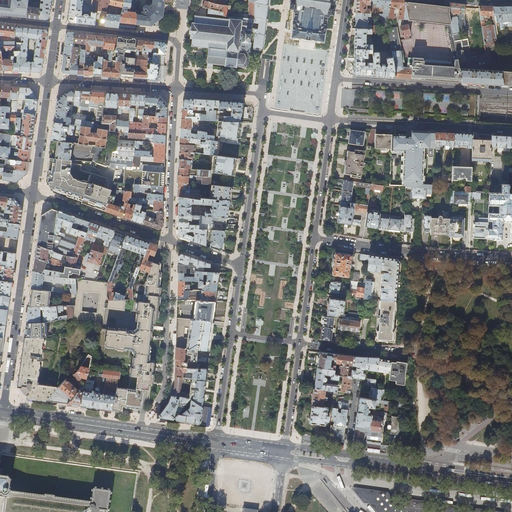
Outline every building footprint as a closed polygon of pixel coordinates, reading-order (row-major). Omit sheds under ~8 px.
[(25,17),(26,17),(27,6),(28,0),(0,0),(0,14),(1,15),(9,16),(23,17),(25,17)] [(40,0),(41,0),(43,1),(43,3),(40,3),(40,8),(42,8),(42,11),(39,10),(38,19),(46,20),(47,19),(49,17),(51,3),(51,0),(40,0)] [(96,10),(97,0),(70,0),(69,9),(79,10),(84,11),(88,11),(96,12),(96,10)] [(97,0),(96,10),(102,11),(107,12),(108,4),(109,0),(97,0)] [(123,0),(122,7),(121,11),(127,11),(127,6),(130,6),(130,0),(123,0)] [(136,14),(135,24),(150,25),(157,19),(162,16),(163,6),(164,1),(163,0),(149,0),(150,1),(153,1),(152,3),(149,6),(148,5),(146,5),(143,7),(143,8),(140,10),(141,12),(141,14),(136,14)] [(255,17),(267,19),(268,7),(269,0),(254,0),(254,19),(254,23),(255,23),(255,17)] [(293,23),(291,38),(300,39),(299,42),(299,47),(313,49),(314,44),(315,41),(324,42),(325,28),(326,27),(327,18),(328,18),(329,17),(329,15),(333,16),(334,9),(335,9),(336,0),(289,0),(289,2),(290,3),(289,9),(293,10),(293,11),(293,13),(294,13),(293,23)] [(370,5),(370,0),(356,0),(356,13),(371,13),(371,12),(371,9),(367,9),(367,5),(370,5)] [(379,21),(388,21),(388,18),(391,6),(391,0),(370,0),(370,5),(371,9),(371,12),(373,12),(374,4),(377,4),(377,6),(377,7),(380,7),(381,6),(382,6),(382,5),(384,5),(384,14),(379,14),(379,21)] [(404,2),(404,0),(391,0),(391,6),(388,18),(395,18),(395,15),(394,15),(395,9),(396,8),(396,7),(400,7),(399,22),(404,22),(404,19),(406,19),(407,25),(401,26),(403,36),(404,36),(405,37),(408,37),(408,35),(408,34),(411,33),(408,19),(404,2)] [(203,4),(202,8),(208,9),(208,8),(210,9),(211,7),(220,9),(219,11),(224,12),(223,16),(226,16),(228,6),(225,5),(216,4),(204,1),(203,4)] [(422,75),(461,78),(456,51),(455,48),(454,41),(449,13),(449,7),(442,6),(419,3),(404,2),(408,19),(447,23),(452,54),(451,64),(423,61),(423,58),(416,57),(413,57),(412,66),(411,66),(411,67),(410,67),(410,69),(403,68),(401,66),(399,51),(401,51),(401,47),(399,40),(397,27),(389,29),(390,40),(392,51),(392,55),(392,57),(395,77),(411,79),(411,75),(422,75)] [(465,14),(465,4),(457,3),(450,2),(449,7),(449,13),(454,41),(461,40),(458,28),(458,24),(458,22),(460,22),(461,27),(461,30),(466,29),(466,27),(465,21),(465,16),(465,14)] [(27,6),(26,17),(35,18),(38,19),(39,10),(40,8),(35,7),(27,6)] [(493,16),(493,6),(488,6),(479,6),(480,13),(480,15),(482,27),(485,26),(484,18),(484,15),(489,16),(493,16)] [(511,6),(504,6),(493,6),(493,16),(495,16),(496,23),(499,23),(500,30),(505,29),(504,22),(511,21),(511,22),(510,23),(511,26),(511,6)] [(79,10),(69,9),(68,19),(70,22),(81,23),(94,25),(96,12),(88,11),(87,14),(85,14),(84,14),(83,14),(83,15),(81,15),(82,12),(83,12),(84,11),(79,10)] [(98,25),(104,26),(107,13),(107,12),(102,11),(101,13),(98,25)] [(135,24),(136,14),(135,12),(127,11),(121,11),(120,15),(119,22),(118,26),(125,27),(135,28),(135,24)] [(118,27),(118,26),(119,22),(120,15),(107,13),(104,26),(111,26),(118,27)] [(356,17),(356,20),(367,21),(367,16),(371,16),(371,13),(356,13),(356,17)] [(251,34),(251,32),(251,30),(251,29),(252,23),(254,23),(254,19),(249,19),(247,18),(242,18),(237,17),(226,16),(225,19),(224,19),(223,18),(223,19),(218,18),(217,18),(212,18),(212,17),(211,17),(211,18),(206,17),(207,17),(206,16),(206,17),(201,16),(200,16),(195,16),(194,24),(192,24),(192,27),(191,27),(190,30),(190,34),(191,34),(191,38),(192,38),(192,46),(200,47),(204,47),(208,48),(207,60),(207,63),(208,63),(208,65),(208,66),(210,66),(213,67),(213,66),(213,64),(225,65),(224,66),(236,67),(245,67),(248,63),(249,57),(247,53),(248,53),(248,52),(250,52),(250,48),(251,44),(251,42),(250,42),(250,39),(251,34)] [(258,29),(265,30),(266,25),(267,19),(255,17),(255,23),(258,23),(258,29)] [(356,20),(356,28),(371,29),(371,30),(372,34),(376,34),(375,25),(368,25),(368,21),(367,21),(356,20)] [(9,26),(0,24),(0,35),(7,36),(7,37),(8,37),(9,36),(14,37),(14,36),(15,26),(9,26)] [(494,27),(494,25),(485,26),(482,27),(484,45),(497,43),(495,33),(495,31),(494,27)] [(21,41),(23,41),(23,42),(21,42),(19,71),(31,71),(39,72),(42,69),(43,60),(43,57),(39,57),(41,42),(39,42),(39,39),(42,39),(43,29),(22,27),(21,40),(21,41)] [(355,49),(372,49),(372,44),(366,44),(366,34),(372,34),(371,30),(371,29),(356,28),(355,28),(355,49)] [(253,48),(260,49),(262,49),(264,37),(265,30),(258,29),(251,29),(251,30),(251,32),(255,32),(253,48)] [(63,55),(71,56),(72,44),(73,32),(68,32),(66,34),(64,44),(63,55)] [(79,33),(73,32),(72,44),(74,44),(74,43),(79,43),(86,44),(86,34),(79,33)] [(96,35),(86,34),(86,44),(85,46),(85,56),(88,56),(89,52),(90,46),(92,45),(101,46),(103,46),(104,36),(96,35)] [(116,37),(104,36),(103,46),(103,48),(114,49),(116,45),(116,37)] [(135,46),(134,46),(135,39),(126,38),(116,37),(116,45),(114,49),(114,50),(117,50),(116,60),(121,61),(120,76),(126,77),(133,77),(134,58),(134,57),(123,56),(124,51),(125,49),(135,50),(135,46)] [(147,53),(142,53),(142,55),(138,55),(138,52),(137,51),(142,50),(143,40),(135,39),(134,46),(135,46),(135,50),(134,57),(134,58),(138,58),(141,59),(147,59),(147,57),(147,53)] [(470,83),(503,85),(501,71),(500,66),(486,68),(486,65),(493,64),(500,63),(497,43),(484,45),(485,50),(470,52),(468,39),(461,40),(454,41),(455,48),(462,47),(463,50),(456,51),(461,78),(462,82),(470,83)] [(158,41),(143,40),(142,50),(141,53),(142,53),(147,53),(148,53),(148,51),(150,51),(151,50),(153,50),(152,58),(147,57),(147,59),(147,63),(152,63),(153,63),(157,63),(157,59),(158,54),(165,55),(166,42),(158,41)] [(13,62),(12,71),(16,71),(19,71),(21,42),(16,42),(16,50),(14,50),(14,56),(17,56),(17,62),(13,62)] [(79,43),(74,43),(74,44),(72,44),(71,56),(69,74),(78,74),(83,74),(84,64),(85,56),(85,46),(79,46),(79,43)] [(2,59),(3,70),(8,70),(12,71),(13,62),(14,56),(14,50),(14,46),(1,46),(1,48),(1,50),(1,51),(9,51),(8,56),(9,56),(11,56),(10,59),(9,59),(6,59),(2,59)] [(354,73),(354,74),(354,75),(374,76),(373,63),(373,52),(372,49),(355,49),(354,58),(354,61),(354,62),(354,65),(353,65),(353,66),(352,66),(352,69),(352,70),(353,70),(354,70),(354,73)] [(384,77),(395,77),(392,57),(388,57),(387,58),(387,64),(387,66),(386,66),(386,65),(385,64),(384,64),(384,63),(383,64),(382,64),(381,65),(380,63),(379,52),(378,51),(373,52),(373,63),(374,76),(384,77)] [(111,67),(112,60),(111,60),(112,54),(113,53),(109,52),(108,60),(104,60),(104,53),(102,52),(102,57),(101,75),(116,76),(120,76),(121,61),(116,60),(114,60),(114,62),(115,62),(115,68),(111,67)] [(63,73),(69,74),(71,56),(63,55),(62,63),(61,70),(63,73)] [(94,66),(93,75),(97,75),(101,75),(102,57),(98,56),(97,61),(94,61),(94,62),(94,66)] [(134,58),(133,77),(140,78),(147,78),(147,68),(147,65),(147,63),(147,59),(141,59),(139,70),(136,70),(138,58),(134,58)] [(147,68),(147,78),(152,78),(155,78),(157,77),(157,63),(153,63),(152,63),(147,63),(147,65),(150,65),(150,68),(147,68)] [(84,64),(83,74),(89,75),(93,75),(94,66),(92,65),(92,64),(84,64)] [(511,85),(511,71),(501,71),(503,85),(505,85),(511,85)] [(10,101),(12,87),(8,87),(2,86),(1,97),(8,98),(8,101),(9,101),(10,101)] [(11,135),(15,136),(16,116),(17,112),(17,103),(18,88),(15,87),(12,87),(10,101),(10,107),(10,112),(9,119),(9,126),(13,127),(13,131),(12,130),(11,135)] [(30,88),(18,88),(17,103),(17,112),(19,112),(36,115),(37,106),(38,99),(30,88)] [(74,91),(71,91),(68,90),(57,100),(55,111),(54,123),(70,125),(71,119),(71,117),(70,117),(66,116),(67,114),(70,114),(71,114),(72,106),(74,91)] [(83,91),(74,91),(72,106),(79,107),(79,106),(81,106),(80,110),(88,111),(88,107),(91,92),(83,91)] [(97,92),(91,92),(88,107),(97,108),(96,117),(102,118),(103,115),(103,112),(104,106),(102,105),(102,104),(97,104),(98,101),(105,102),(106,93),(97,92)] [(112,93),(106,93),(105,102),(104,106),(103,112),(107,112),(107,107),(115,108),(117,108),(118,94),(112,93)] [(124,94),(118,94),(117,108),(116,114),(116,116),(118,116),(118,114),(121,114),(121,109),(127,110),(129,110),(129,109),(129,105),(130,94),(127,94),(124,94)] [(138,95),(130,94),(129,105),(131,105),(138,105),(138,116),(139,116),(138,121),(138,122),(138,123),(132,123),(133,117),(134,117),(134,109),(133,109),(129,109),(129,110),(129,112),(129,115),(129,117),(129,121),(128,133),(141,134),(142,128),(142,121),(143,116),(143,110),(144,104),(145,95),(138,95)] [(151,96),(145,95),(144,104),(156,106),(157,96),(151,96)] [(155,117),(166,118),(166,106),(157,96),(156,106),(156,109),(159,109),(159,113),(156,113),(155,117)] [(198,99),(183,99),(182,101),(182,109),(192,110),(192,107),(193,107),(197,107),(197,110),(206,110),(213,111),(213,108),(218,108),(219,100),(205,99),(198,99)] [(229,101),(219,100),(218,108),(218,111),(225,112),(225,110),(227,110),(228,110),(229,110),(230,110),(231,109),(233,109),(232,113),(230,113),(230,116),(223,116),(223,119),(222,121),(232,121),(240,122),(240,117),(241,114),(242,108),(242,105),(242,104),(242,103),(241,102),(229,101)] [(0,128),(8,129),(9,126),(9,119),(5,118),(6,112),(10,112),(10,107),(9,107),(0,106),(0,111),(0,128)] [(252,110),(242,108),(241,114),(240,117),(251,119),(252,110)] [(192,110),(182,109),(181,119),(180,123),(180,128),(190,130),(192,130),(192,122),(197,122),(197,120),(199,120),(200,114),(195,113),(195,117),(192,117),(193,113),(192,113),(192,110)] [(200,114),(199,120),(207,120),(215,121),(215,119),(216,111),(213,111),(206,110),(206,115),(200,114)] [(18,136),(19,133),(21,133),(21,136),(32,138),(34,126),(36,115),(19,112),(19,116),(23,116),(21,130),(20,130),(20,118),(18,118),(18,116),(16,116),(15,136),(18,136)] [(103,115),(102,118),(102,123),(109,124),(109,130),(111,131),(114,131),(115,120),(116,116),(103,115)] [(152,135),(165,136),(166,126),(166,118),(155,117),(149,116),(148,122),(157,123),(157,129),(148,129),(142,128),(141,134),(152,135)] [(71,119),(70,125),(86,127),(87,121),(85,121),(71,119)] [(129,121),(115,120),(114,131),(114,138),(113,139),(119,140),(119,138),(120,129),(121,130),(123,130),(123,133),(125,133),(125,132),(128,133),(129,121)] [(237,138),(240,122),(232,121),(222,121),(219,121),(217,136),(231,137),(237,138)] [(70,125),(54,123),(53,134),(52,140),(65,142),(66,138),(67,138),(68,136),(65,133),(65,131),(66,131),(68,132),(67,133),(69,134),(72,135),(73,129),(80,130),(78,144),(88,145),(88,140),(96,141),(95,146),(97,147),(105,148),(107,130),(106,130),(101,129),(98,129),(97,134),(89,133),(90,128),(86,127),(70,125)] [(190,130),(180,128),(180,133),(180,138),(190,138),(200,139),(205,140),(213,141),(214,136),(206,135),(206,133),(197,131),(197,135),(190,133),(190,130)] [(350,136),(349,143),(363,145),(365,132),(358,131),(351,130),(350,136)] [(435,146),(435,132),(415,131),(415,135),(413,135),(391,134),(391,152),(404,152),(402,185),(406,186),(406,187),(432,189),(433,184),(423,183),(425,148),(434,148),(435,146)] [(453,147),(454,133),(445,132),(435,132),(435,146),(439,146),(439,145),(443,145),(445,145),(449,145),(449,147),(453,147)] [(16,148),(18,136),(15,136),(11,135),(8,135),(0,133),(0,146),(11,147),(15,148),(16,148)] [(165,140),(165,136),(152,135),(141,134),(128,133),(127,135),(127,138),(138,139),(148,140),(151,140),(152,141),(152,143),(154,143),(165,143),(165,140)] [(465,133),(454,133),(453,147),(459,147),(459,146),(465,146),(465,148),(472,148),(473,139),(473,134),(465,133)] [(383,134),(376,134),(375,147),(375,148),(380,148),(380,155),(391,156),(391,152),(391,134),(383,134)] [(510,148),(510,136),(500,135),(491,135),(491,140),(491,147),(498,147),(498,151),(501,151),(502,151),(510,151),(510,148)] [(21,136),(18,136),(16,148),(19,148),(30,151),(31,144),(32,138),(21,136)] [(226,143),(236,144),(237,138),(231,137),(217,136),(216,141),(219,141),(226,143)] [(133,156),(134,151),(134,149),(135,141),(124,140),(119,140),(113,139),(112,149),(110,161),(115,161),(114,168),(119,169),(124,169),(132,170),(133,156)] [(491,147),(491,140),(482,139),(477,139),(473,139),(472,148),(472,151),(472,159),(472,165),(471,167),(471,181),(471,186),(470,192),(472,192),(478,192),(480,192),(489,192),(489,187),(489,185),(490,178),(491,147)] [(65,142),(52,140),(50,154),(49,158),(52,159),(52,158),(70,160),(71,152),(72,144),(73,144),(74,143),(65,142)] [(214,155),(218,155),(218,149),(216,149),(216,141),(213,141),(205,140),(205,142),(200,141),(200,144),(200,146),(199,146),(201,148),(201,150),(200,150),(198,149),(193,148),(193,145),(189,145),(179,144),(179,147),(179,151),(190,152),(194,153),(203,154),(214,155)] [(154,143),(153,157),(153,162),(164,163),(164,152),(165,143),(154,143)] [(11,147),(0,146),(0,158),(4,159),(9,159),(10,154),(11,147)] [(112,149),(105,148),(97,147),(94,154),(92,160),(96,161),(100,151),(107,152),(105,164),(110,165),(110,161),(112,149)] [(19,148),(16,148),(15,148),(14,152),(15,152),(14,155),(18,156),(18,160),(29,162),(30,156),(30,151),(19,148)] [(353,177),(352,181),(354,181),(356,181),(357,182),(364,182),(364,179),(361,178),(363,166),(364,166),(364,163),(363,162),(365,150),(354,149),(354,151),(348,151),(347,160),(346,161),(345,162),(345,164),(346,165),(345,173),(351,174),(350,176),(353,177)] [(179,155),(178,159),(192,161),(192,156),(190,156),(190,154),(194,154),(194,153),(190,152),(179,151),(179,155)] [(211,170),(211,173),(219,174),(232,175),(235,158),(218,155),(214,155),(213,170),(211,170)] [(133,156),(132,170),(139,171),(139,165),(140,165),(141,161),(141,156),(133,156)] [(52,159),(49,158),(48,169),(47,174),(47,177),(48,177),(47,181),(48,182),(46,183),(49,190),(50,190),(53,189),(53,190),(57,191),(56,193),(70,198),(70,199),(77,202),(78,200),(82,202),(91,174),(81,170),(81,165),(72,164),(72,166),(69,166),(70,160),(52,158),(52,159)] [(28,171),(29,162),(18,160),(9,159),(4,159),(4,163),(15,165),(14,168),(12,168),(12,167),(10,167),(10,169),(16,170),(28,171)] [(178,164),(178,168),(182,168),(188,169),(191,169),(192,161),(178,159),(178,164)] [(164,169),(164,163),(153,162),(141,161),(140,165),(139,165),(139,171),(150,172),(155,172),(163,173),(164,169)] [(471,167),(453,166),(452,180),(457,180),(457,177),(466,178),(466,180),(471,181),(471,167)] [(27,174),(28,171),(16,170),(10,169),(4,168),(2,180),(12,182),(16,183),(27,174)] [(178,171),(178,175),(196,176),(210,177),(211,173),(211,170),(196,170),(196,174),(187,173),(188,169),(182,168),(178,168),(178,171)] [(132,170),(124,169),(123,183),(130,184),(134,184),(148,186),(163,187),(160,186),(160,184),(162,184),(162,183),(161,183),(162,173),(163,173),(155,172),(150,172),(139,171),(132,170)] [(105,211),(111,191),(101,188),(105,178),(91,173),(91,174),(82,202),(81,203),(85,204),(105,211)] [(179,183),(178,189),(187,189),(188,183),(188,181),(189,181),(189,180),(196,181),(196,179),(196,176),(178,175),(177,179),(177,183),(179,183)] [(210,177),(196,176),(196,179),(201,179),(201,184),(210,184),(210,177)] [(354,181),(352,181),(344,180),(343,185),(342,190),(352,192),(353,182),(354,181)] [(370,190),(371,183),(364,182),(357,182),(356,181),(356,183),(356,186),(364,187),(364,188),(366,189),(365,194),(370,194),(370,190)] [(450,190),(452,190),(452,183),(440,182),(439,189),(450,190)] [(383,192),(383,185),(376,184),(371,183),(370,190),(383,192)] [(134,184),(134,186),(133,192),(134,192),(142,193),(144,193),(144,190),(146,191),(146,188),(149,188),(149,191),(150,191),(150,194),(162,195),(163,192),(163,187),(148,186),(134,184)] [(211,185),(210,199),(215,199),(219,199),(228,200),(230,187),(211,185)] [(511,193),(508,194),(508,185),(502,185),(501,185),(500,187),(502,187),(502,192),(501,194),(489,193),(489,204),(500,204),(499,214),(505,214),(506,203),(509,203),(509,214),(511,214),(511,193)] [(432,189),(406,187),(405,198),(415,198),(426,198),(426,193),(431,193),(432,189)] [(177,197),(178,197),(187,198),(192,198),(200,199),(200,198),(200,195),(199,195),(189,193),(190,190),(187,189),(178,189),(178,193),(177,197)] [(118,194),(119,191),(116,190),(112,190),(111,191),(105,211),(114,214),(123,217),(127,206),(129,198),(133,198),(134,192),(133,192),(124,191),(123,201),(125,202),(123,206),(120,205),(118,205),(118,206),(112,205),(115,197),(115,196),(115,194),(118,194)] [(341,197),(340,205),(350,206),(350,202),(351,203),(352,192),(342,190),(341,197)] [(471,201),(471,198),(472,192),(470,192),(467,191),(465,191),(456,191),(452,190),(450,190),(450,201),(454,201),(454,203),(468,203),(468,201),(471,201)] [(21,214),(22,208),(15,198),(0,196),(0,221),(20,224),(21,214)] [(178,206),(178,216),(186,216),(186,215),(191,215),(191,207),(191,205),(192,204),(211,205),(211,208),(210,208),(210,209),(209,212),(205,211),(204,213),(201,213),(201,216),(216,217),(217,214),(219,215),(219,217),(226,218),(228,200),(219,199),(218,202),(215,201),(215,199),(210,199),(200,198),(200,199),(192,198),(187,198),(178,197),(178,202),(178,206)] [(123,217),(127,219),(131,220),(135,204),(137,199),(133,198),(129,198),(127,206),(123,217)] [(162,207),(162,201),(154,200),(146,199),(141,199),(137,199),(135,204),(142,206),(142,203),(148,205),(148,203),(149,204),(149,205),(149,208),(153,208),(153,211),(162,211),(162,207)] [(350,206),(340,205),(339,213),(338,222),(352,224),(352,219),(354,206),(355,203),(351,203),(350,202),(350,206)] [(357,211),(367,212),(368,205),(356,203),(356,207),(356,209),(357,211)] [(146,211),(147,208),(142,206),(135,204),(131,220),(137,222),(142,224),(145,216),(145,214),(146,211)] [(38,237),(37,245),(44,248),(54,252),(62,255),(67,256),(72,257),(77,244),(64,239),(64,236),(65,235),(59,232),(55,231),(58,211),(52,209),(41,216),(38,237)] [(366,218),(365,226),(371,227),(379,228),(380,216),(381,213),(381,212),(372,210),(372,212),(367,212),(366,218)] [(79,236),(84,238),(86,232),(82,231),(79,230),(72,227),(75,217),(66,214),(58,211),(55,231),(59,232),(61,225),(65,226),(64,230),(66,230),(66,231),(66,232),(69,233),(74,235),(75,234),(77,235),(79,236)] [(162,221),(162,211),(153,211),(146,211),(145,214),(149,215),(149,216),(156,218),(156,220),(145,216),(142,224),(150,227),(158,230),(161,228),(162,221)] [(404,218),(404,231),(409,231),(414,231),(415,218),(411,218),(412,214),(405,213),(404,218)] [(503,221),(507,221),(507,214),(505,214),(499,214),(488,213),(488,219),(493,220),(492,229),(488,229),(488,235),(487,238),(500,239),(502,239),(503,221)] [(178,218),(178,222),(188,222),(188,220),(192,220),(192,219),(198,219),(199,218),(199,222),(222,224),(225,224),(226,218),(219,217),(216,217),(201,216),(199,216),(193,215),(191,215),(186,215),(186,216),(178,216),(178,218)] [(390,217),(389,229),(396,230),(404,231),(404,218),(391,217),(391,215),(390,215),(390,217)] [(438,216),(438,218),(431,217),(430,232),(430,234),(439,234),(449,235),(449,218),(442,218),(442,217),(441,215),(439,215),(438,216)] [(384,228),(389,229),(390,217),(380,216),(379,228),(384,228)] [(90,222),(75,217),(72,227),(79,230),(80,228),(77,227),(78,225),(81,226),(83,227),(82,231),(86,232),(90,222)] [(449,235),(449,236),(456,236),(463,236),(464,218),(449,217),(449,218),(449,235)] [(485,235),(488,235),(488,229),(488,222),(478,221),(478,220),(474,220),(474,224),(473,223),(473,226),(474,226),(473,237),(479,237),(485,238),(485,235)] [(19,232),(20,224),(0,221),(0,225),(8,227),(7,232),(0,231),(0,236),(18,239),(19,232)] [(91,241),(96,224),(90,222),(86,232),(84,238),(85,238),(91,241)] [(194,229),(206,229),(208,230),(209,230),(212,230),(221,231),(222,224),(199,222),(198,225),(189,225),(189,222),(188,222),(178,222),(178,224),(178,227),(194,229)] [(96,236),(100,226),(96,224),(91,241),(94,242),(96,236)] [(110,242),(114,231),(108,229),(100,226),(96,236),(103,239),(103,240),(105,241),(105,240),(107,240),(110,242)] [(178,234),(180,237),(185,239),(193,242),(194,242),(205,246),(206,229),(194,229),(178,227),(178,234)] [(217,250),(221,251),(224,231),(221,231),(212,230),(210,247),(217,250)] [(121,247),(125,235),(118,232),(114,231),(110,242),(108,249),(107,251),(118,255),(120,249),(121,247)] [(123,248),(131,250),(135,238),(130,236),(125,235),(121,247),(123,248)] [(82,247),(85,238),(84,238),(79,236),(78,241),(77,244),(72,257),(77,258),(77,259),(79,256),(82,247)] [(143,259),(149,243),(144,241),(139,239),(134,251),(140,253),(140,255),(139,255),(135,265),(133,271),(131,271),(130,274),(131,275),(130,277),(131,277),(127,287),(128,288),(127,291),(130,292),(128,297),(133,298),(133,285),(139,268),(143,259)] [(108,249),(110,242),(107,240),(104,242),(102,247),(108,249)] [(154,255),(157,246),(154,245),(149,243),(143,259),(139,268),(149,272),(152,262),(149,261),(146,260),(147,258),(149,253),(154,255)] [(37,251),(36,258),(48,262),(49,261),(47,260),(48,253),(52,254),(52,256),(53,257),(60,260),(61,260),(62,255),(54,252),(44,248),(37,245),(37,251)] [(106,254),(107,251),(108,249),(102,247),(93,245),(91,250),(103,253),(106,254)] [(114,300),(123,300),(124,295),(120,294),(120,293),(115,292),(115,293),(111,291),(112,289),(111,289),(114,282),(113,282),(117,272),(117,273),(120,267),(121,266),(122,264),(121,262),(122,260),(121,260),(125,250),(123,249),(120,249),(118,255),(116,260),(111,273),(108,282),(107,289),(107,296),(108,300),(114,300)] [(15,260),(16,253),(8,252),(7,261),(2,261),(3,251),(0,250),(0,265),(14,268),(15,260)] [(99,265),(103,253),(91,250),(87,261),(99,265)] [(351,255),(335,253),(331,275),(348,277),(351,255)] [(210,267),(210,264),(204,262),(194,258),(181,254),(178,256),(178,264),(187,265),(194,266),(196,266),(204,267),(209,267),(210,267)] [(398,261),(395,258),(369,255),(368,261),(367,270),(379,271),(380,269),(387,270),(387,272),(383,272),(382,273),(379,300),(395,301),(398,261)] [(65,267),(81,269),(81,267),(77,266),(76,265),(77,259),(77,258),(72,257),(67,256),(65,267)] [(35,264),(34,271),(46,275),(57,277),(68,278),(69,274),(72,274),(73,274),(73,273),(80,274),(81,269),(65,267),(65,266),(64,273),(44,269),(46,265),(49,266),(50,263),(48,262),(36,258),(35,264)] [(157,264),(152,262),(149,272),(144,284),(133,285),(133,298),(133,299),(133,301),(133,302),(134,300),(138,301),(138,305),(137,305),(136,313),(138,313),(137,321),(139,321),(153,323),(154,320),(157,320),(157,313),(159,299),(158,299),(158,298),(159,291),(158,291),(160,279),(161,272),(158,271),(159,264),(157,264)] [(187,265),(178,264),(178,269),(178,272),(184,272),(186,273),(186,268),(190,268),(190,273),(194,273),(194,271),(203,271),(204,267),(196,266),(194,266),(187,265)] [(219,273),(219,267),(210,264),(210,267),(209,267),(209,272),(219,273)] [(12,279),(14,268),(0,265),(0,269),(1,269),(1,271),(0,271),(0,274),(4,275),(3,281),(12,282),(12,279)] [(33,279),(31,289),(50,291),(62,293),(70,294),(77,294),(76,289),(70,288),(71,291),(66,290),(55,288),(43,286),(43,281),(52,282),(52,283),(59,283),(59,284),(70,284),(76,283),(76,279),(68,278),(57,277),(46,275),(34,271),(33,279)] [(217,282),(219,273),(209,272),(203,271),(194,271),(194,273),(194,276),(184,276),(184,272),(178,272),(178,276),(178,281),(189,281),(194,281),(198,281),(202,281),(203,274),(206,274),(206,281),(217,282)] [(352,273),(350,280),(351,280),(358,281),(359,274),(352,273)] [(125,310),(126,300),(123,300),(114,300),(108,300),(107,296),(107,289),(108,282),(96,281),(79,279),(76,279),(76,283),(76,289),(77,294),(70,294),(70,300),(69,306),(74,306),(74,309),(73,311),(72,317),(72,320),(100,323),(102,324),(104,313),(105,308),(125,310)] [(372,300),(374,282),(370,281),(370,280),(366,279),(365,282),(365,288),(363,298),(372,300)] [(0,285),(1,286),(1,290),(0,290),(0,295),(10,297),(11,289),(12,282),(3,281),(0,280),(0,285)] [(355,299),(357,287),(358,281),(351,280),(349,295),(352,296),(352,298),(355,299)] [(178,291),(178,296),(184,296),(183,290),(189,290),(189,285),(183,285),(183,283),(189,283),(189,281),(178,281),(178,291)] [(216,291),(217,282),(206,281),(205,281),(205,283),(203,283),(203,281),(202,281),(198,281),(198,287),(201,287),(202,288),(202,290),(216,291)] [(330,292),(329,295),(346,297),(346,296),(344,296),(345,293),(339,292),(340,287),(341,286),(341,283),(340,282),(330,281),(329,292),(330,292)] [(363,298),(365,288),(357,287),(355,299),(363,300),(363,298)] [(31,289),(31,294),(29,307),(47,306),(49,297),(50,291),(31,289)] [(178,298),(178,300),(186,300),(186,296),(188,297),(188,295),(198,296),(198,292),(201,293),(201,297),(201,298),(201,300),(215,301),(216,291),(202,290),(200,290),(193,290),(189,290),(183,290),(184,296),(178,296),(178,298)] [(9,306),(10,297),(0,295),(0,308),(8,310),(9,306)] [(329,298),(327,314),(334,315),(337,316),(346,317),(346,315),(343,314),(345,300),(329,298)] [(194,320),(212,321),(215,301),(201,300),(196,300),(194,320)] [(394,309),(395,301),(379,300),(379,308),(380,308),(379,317),(378,317),(378,322),(379,322),(378,331),(377,331),(377,340),(392,340),(392,331),(391,331),(393,309),(394,309)] [(57,311),(62,311),(62,306),(56,306),(47,306),(29,307),(28,314),(27,323),(41,322),(40,316),(40,309),(43,309),(43,316),(44,322),(46,322),(67,318),(67,315),(57,316),(57,311)] [(0,324),(6,325),(7,317),(8,310),(0,308),(0,324)] [(323,324),(322,326),(333,328),(334,315),(327,314),(324,314),(324,316),(323,319),(323,324)] [(350,320),(350,317),(348,317),(348,320),(339,318),(338,329),(340,329),(346,330),(348,330),(350,320)] [(176,337),(176,347),(186,348),(187,338),(186,338),(186,337),(184,337),(183,337),(185,328),(188,328),(190,319),(177,318),(176,332),(176,337)] [(197,350),(208,350),(212,321),(194,320),(190,319),(188,328),(187,338),(186,348),(197,350)] [(360,321),(350,320),(348,330),(350,330),(356,331),(359,332),(360,321)] [(108,329),(106,329),(104,340),(105,340),(105,343),(106,343),(106,346),(125,349),(125,346),(133,347),(137,352),(136,356),(135,356),(133,364),(135,365),(135,367),(132,367),(130,376),(138,377),(136,390),(117,387),(112,411),(122,412),(123,406),(140,409),(141,409),(142,401),(143,393),(142,393),(143,389),(147,389),(148,390),(149,385),(151,385),(151,384),(152,374),(151,374),(152,369),(152,362),(149,362),(150,354),(151,338),(153,327),(153,323),(139,321),(138,325),(138,327),(134,330),(126,330),(127,329),(118,328),(108,327),(108,329)] [(41,322),(27,323),(26,329),(25,335),(26,335),(26,337),(25,337),(34,338),(42,337),(42,336),(45,336),(45,334),(47,334),(46,331),(47,326),(46,325),(46,322),(44,322),(41,322)] [(321,336),(321,339),(331,340),(332,330),(333,328),(322,326),(322,329),(321,333),(321,336)] [(28,399),(46,401),(57,389),(57,388),(39,385),(39,383),(37,382),(38,375),(39,375),(40,371),(39,370),(39,367),(40,367),(42,356),(41,356),(41,353),(42,353),(43,348),(42,348),(42,345),(43,345),(44,338),(42,337),(34,338),(25,337),(24,343),(23,351),(22,358),(18,385),(28,399)] [(175,353),(175,359),(184,359),(184,354),(187,354),(186,360),(187,360),(196,361),(197,361),(197,359),(197,350),(186,348),(176,347),(175,353)] [(317,367),(334,370),(335,363),(336,354),(327,353),(319,351),(317,367)] [(345,355),(336,354),(335,363),(341,364),(341,365),(339,365),(338,374),(339,375),(342,375),(347,376),(348,365),(353,366),(354,356),(345,355)] [(379,359),(379,357),(365,356),(354,356),(353,366),(356,366),(355,371),(352,370),(351,376),(352,376),(352,377),(362,378),(364,378),(365,373),(362,373),(363,370),(367,370),(377,372),(379,359)] [(175,365),(175,366),(187,367),(196,368),(196,361),(187,360),(187,363),(185,362),(185,360),(184,359),(175,359),(175,365)] [(391,362),(391,361),(379,359),(377,372),(389,374),(391,362)] [(389,374),(389,379),(395,380),(396,381),(395,384),(396,384),(403,385),(404,385),(406,363),(406,362),(397,361),(396,361),(396,362),(396,363),(395,363),(391,362),(389,374)] [(86,378),(89,369),(89,368),(86,367),(86,366),(84,365),(84,366),(81,366),(77,372),(81,377),(86,378)] [(198,368),(196,368),(187,367),(175,366),(175,375),(175,377),(205,380),(206,369),(200,369),(200,371),(197,371),(198,368)] [(334,370),(317,367),(314,388),(331,391),(336,391),(337,386),(325,385),(323,384),(323,382),(324,382),(325,381),(326,380),(326,379),(326,378),(325,377),(324,377),(324,374),(330,375),(330,379),(338,380),(339,375),(338,374),(334,374),(334,370)] [(97,408),(112,411),(117,387),(120,372),(100,370),(97,370),(96,376),(106,377),(104,392),(103,393),(103,394),(99,394),(100,392),(99,392),(93,391),(94,381),(86,379),(83,393),(80,406),(97,408)] [(58,403),(68,404),(80,390),(80,386),(81,384),(81,377),(77,372),(73,375),(80,386),(77,390),(66,380),(66,379),(61,385),(57,389),(46,401),(58,403)] [(351,385),(352,377),(352,376),(351,376),(347,376),(342,375),(341,384),(351,385)] [(202,406),(203,393),(205,380),(175,377),(174,382),(174,388),(171,396),(176,397),(179,397),(190,399),(191,399),(202,406)] [(380,393),(385,394),(386,392),(387,390),(374,388),(376,379),(366,378),(368,385),(369,385),(371,385),(370,393),(369,393),(369,399),(379,400),(380,393)] [(350,393),(351,385),(341,384),(340,392),(347,393),(350,393)] [(79,406),(80,406),(83,393),(82,392),(83,386),(80,386),(80,390),(68,404),(78,406),(79,406)] [(314,388),(312,405),(323,406),(324,399),(326,400),(327,397),(326,397),(326,395),(324,395),(325,392),(331,393),(331,391),(314,388)] [(174,419),(175,417),(178,413),(181,414),(183,412),(182,411),(186,407),(184,406),(189,400),(190,399),(179,397),(178,399),(175,398),(176,397),(171,396),(168,403),(159,415),(160,417),(174,419)] [(365,430),(366,430),(367,430),(369,430),(371,415),(367,414),(368,412),(368,407),(374,408),(375,402),(379,403),(379,400),(369,399),(359,397),(357,412),(355,428),(353,441),(359,441),(364,442),(365,430)] [(208,407),(202,406),(191,399),(191,401),(190,408),(187,409),(183,412),(181,414),(178,413),(175,417),(174,419),(186,421),(187,421),(194,422),(205,424),(208,407)] [(323,406),(312,405),(309,422),(325,424),(327,424),(329,416),(328,415),(326,415),(328,407),(323,406)] [(333,408),(328,437),(336,438),(343,439),(345,426),(347,410),(341,409),(340,412),(338,412),(337,411),(337,408),(336,408),(333,408)] [(384,417),(386,417),(386,413),(384,412),(380,412),(379,416),(371,415),(369,430),(367,430),(366,442),(373,443),(380,444),(382,432),(381,432),(382,421),(379,420),(379,417),(384,417)] [(388,418),(386,428),(390,429),(390,430),(390,431),(390,432),(391,432),(391,433),(392,433),(393,433),(393,434),(394,434),(395,434),(396,433),(397,433),(397,432),(398,432),(398,431),(398,430),(399,428),(398,428),(400,417),(391,416),(391,418),(388,418)] [(128,511),(134,511),(141,467),(122,464),(121,469),(96,466),(95,472),(133,476),(128,511)] [(0,497),(5,498),(9,492),(8,492),(10,483),(10,481),(10,479),(8,479),(6,478),(6,479),(0,477),(0,497)] [(248,483),(241,482),(240,489),(247,490),(248,483)] [(354,487),(352,490),(363,503),(369,503),(377,511),(504,511),(405,498),(404,499),(392,498),(388,492),(354,487)] [(89,509),(99,511),(104,511),(108,511),(109,511),(109,509),(108,509),(109,503),(110,503),(110,501),(109,501),(110,494),(111,495),(111,493),(110,493),(110,491),(109,491),(109,490),(108,489),(107,490),(103,489),(102,489),(101,489),(96,488),(94,488),(94,489),(93,489),(93,490),(91,490),(91,492),(92,492),(92,498),(90,498),(90,500),(90,503),(89,509)] [(99,511),(89,509),(90,503),(53,498),(53,497),(45,496),(45,497),(9,492),(5,498),(3,511),(99,511)]
